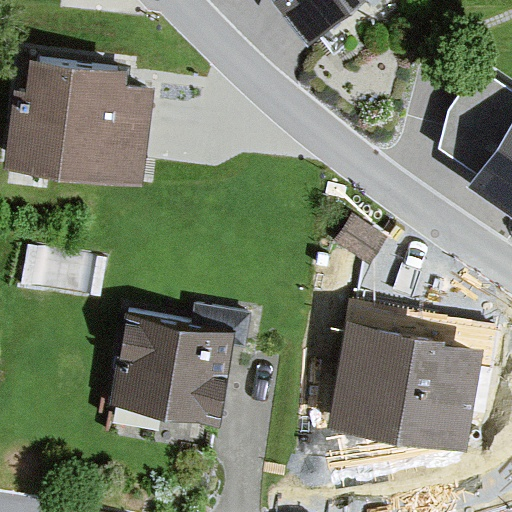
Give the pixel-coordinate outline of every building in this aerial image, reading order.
[(255,0),(281,35),(328,0),(255,0)] [(0,56),(0,168),(132,184),(145,74),(0,56)] [(473,62),(448,125),(483,140),(509,76),(473,62)] [(511,110),(477,163),(511,186),(511,110)] [(33,263),(99,270),(104,227),(37,220),(33,263)] [(120,316),(105,403),(201,419),(216,333),(120,316)] [(329,323),(312,424),(445,447),(462,345),(329,323)]
